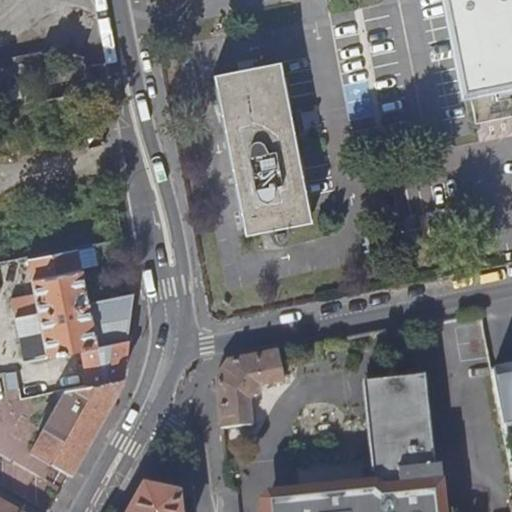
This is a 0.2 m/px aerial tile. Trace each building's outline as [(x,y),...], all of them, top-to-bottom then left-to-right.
[(511,0),(453,0),(471,91),(492,87),(511,83),(511,0)] [(9,99),(62,96),(59,54),(6,57),(9,99)] [(283,71),(220,83),(249,238),(274,233),(283,247),(284,247),(285,247),(286,245),(288,231),(312,226),(295,136),(306,133),(302,111),(291,112),(283,71)] [(511,101),(511,83),(492,87),(491,105),(511,101)] [(124,251),(122,240),(113,241),(114,253),(124,251)] [(86,296),(78,249),(27,260),(33,295),(27,296),(27,294),(9,298),(10,309),(13,310),(23,361),(81,351),(87,388),(120,382),(132,292),(130,286),(86,296)] [(215,379),(220,431),(253,427),(252,402),(258,388),(282,383),(278,360),(290,358),(289,351),(226,363),(215,379)] [(511,367),(491,371),(491,373),(504,436),(511,473),(511,367)] [(421,378),(361,386),(376,506),(376,511),(435,511),(433,483),(438,483),(436,467),(431,468),(421,378)] [(68,477),(120,382),(87,388),(86,388),(55,395),(56,406),(29,453),(68,477)] [(176,495),(175,476),(152,470),(142,487),(176,495)] [(178,511),(176,495),(142,487),(128,511),(178,511)] [(376,511),(376,506),(322,511),(321,499),(274,505),(269,511),(268,511),(376,511)] [(18,511),(0,501),(0,511),(18,511)]
